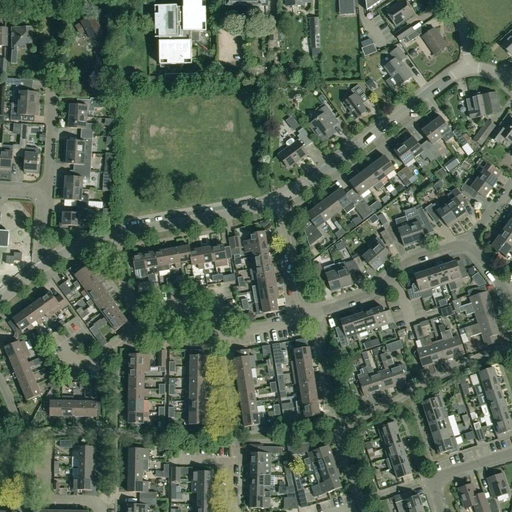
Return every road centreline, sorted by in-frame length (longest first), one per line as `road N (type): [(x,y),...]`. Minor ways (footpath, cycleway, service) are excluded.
road 1 (residential): [(299,321),(187,342),(160,338),(125,296),(118,236)]
road 2 (residential): [(284,201),(466,68)]
road 3 (residential): [(299,321),(376,293),(408,262),(466,246)]
road 4 (residential): [(118,236),(284,201)]
road 5 (residential): [(284,201),(299,321)]
road 6 (residential): [(442,511),(430,478),(511,450)]
